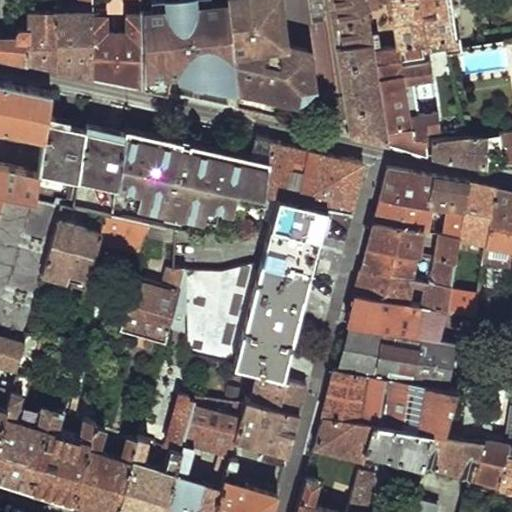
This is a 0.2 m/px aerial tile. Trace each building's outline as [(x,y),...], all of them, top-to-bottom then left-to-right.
[(278,5),(252,0),(226,0),(226,4),(233,65),(235,87),(290,99),(293,85),(305,87),(303,67),(277,61),(276,51),(283,47),(278,5)] [(331,0),(352,133),(386,142),(375,61),(374,48),(367,9),(365,0),(331,0)] [(381,0),(390,0),(397,46),(374,48),(375,61),(401,57),(424,53),(423,44),(447,41),(449,50),(459,48),(458,35),(454,36),(449,0),(365,0),(367,9),(378,7),(378,1),(381,0)] [(141,17),(142,74),(233,65),(226,4),(141,11),(141,17)] [(26,24),(25,62),(57,69),(57,10),(26,9),(26,24)] [(57,10),(57,69),(90,76),(90,13),(90,10),(57,10)] [(90,13),(90,76),(142,87),(141,17),(126,17),(125,34),(106,34),(105,12),(90,13)] [(0,55),(25,62),(26,24),(20,24),(20,28),(18,30),(16,30),(14,35),(0,34),(0,55)] [(375,61),(386,142),(426,153),(424,136),(424,129),(439,127),(437,111),(417,113),(409,114),(404,82),(412,81),(432,78),(430,62),(402,66),(401,57),(375,61)] [(0,79),(0,189),(5,191),(34,198),(38,173),(0,164),(0,129),(35,136),(33,143),(42,145),(46,119),(50,90),(0,79)] [(404,82),(409,114),(417,113),(412,81),(404,82)] [(46,119),(42,145),(39,170),(77,178),(84,127),(46,119)] [(84,127),(77,178),(116,186),(123,135),(84,127)] [(146,132),(124,127),(123,135),(116,186),(116,189),(120,190),(140,194),(138,203),(196,216),(198,202),(212,205),(223,208),(224,201),(226,192),(239,194),(258,198),(259,188),(267,190),(268,188),(275,141),(261,138),(251,155),(236,152),(146,132)] [(511,130),(498,133),(500,159),(511,157),(511,130)] [(431,138),(432,154),(441,156),(484,164),(500,159),(498,133),(487,135),(465,132),(454,135),(431,138)] [(351,209),(364,162),(275,141),(268,188),(277,190),(327,203),(351,209)] [(384,178),(380,195),(431,205),(449,208),(464,211),(469,179),(425,172),(388,165),(384,178)] [(469,179),(464,211),(460,235),(460,238),(484,242),(494,184),(469,179)] [(511,256),(511,187),(494,184),(484,242),(481,262),(510,267),(511,256)] [(140,194),(120,190),(118,204),(137,208),(138,203),(140,194)] [(277,190),(269,220),(320,232),(327,203),(277,190)] [(34,198),(5,191),(0,208),(0,330),(26,338),(27,333),(44,273),(59,221),(64,204),(34,198)] [(226,192),(224,201),(238,204),(239,194),(226,192)] [(380,195),(373,219),(423,229),(428,229),(431,205),(380,195)] [(198,202),(196,216),(209,219),(212,205),(198,202)] [(449,208),(444,232),(460,235),(464,211),(449,208)] [(108,215),(105,226),(126,231),(129,220),(112,216),(108,215)] [(373,219),(367,244),(417,253),(421,237),(423,229),(373,219)] [(129,220),(126,231),(147,236),(151,225),(129,220)] [(269,220),(260,258),(310,271),(320,232),(269,220)] [(59,221),(44,273),(64,278),(63,284),(86,291),(103,233),(59,221)] [(423,229),(421,237),(437,240),(440,231),(428,229),(423,229)] [(437,240),(434,256),(455,261),(460,238),(460,235),(444,232),(440,231),(437,240)] [(367,244),(360,266),(413,277),(417,258),(421,259),(421,254),(417,253),(367,244)] [(434,256),(430,281),(452,285),(454,270),(455,261),(434,256)] [(260,258),(233,363),(259,369),(283,376),(310,271),(260,258)] [(360,266),(353,292),(408,303),(412,285),(428,288),(424,306),(438,309),(448,311),(452,285),(430,281),(413,277),(360,266)] [(454,270),(452,285),(448,311),(474,316),(479,274),(454,270)] [(137,274),(122,328),(165,339),(180,286),(137,274)] [(353,292),(346,320),(352,322),(412,335),(416,318),(429,321),(432,314),(436,314),(438,309),(424,306),(408,303),(353,292)] [(511,315),(502,314),(501,322),(511,323),(511,315)] [(474,316),(470,332),(493,335),(494,324),(501,324),(501,322),(474,316)] [(352,322),(338,368),(454,393),(466,346),(412,335),(352,322)] [(26,338),(0,330),(0,366),(12,370),(16,371),(26,338)] [(31,375),(42,336),(27,333),(26,338),(16,371),(31,375)] [(333,367),(321,414),(374,422),(431,432),(445,435),(454,393),(338,368),(333,367)] [(257,377),(251,398),(299,410),(306,382),(283,376),(259,369),(257,377)] [(0,426),(16,371),(12,370),(9,382),(5,381),(4,386),(0,385),(0,426)] [(27,393),(31,375),(16,371),(0,426),(0,478),(30,488),(53,406),(60,382),(48,379),(39,409),(35,422),(15,417),(19,404),(23,392),(27,393)] [(252,375),(247,390),(245,396),(251,398),(257,377),(252,375)] [(241,389),(238,401),(244,402),(245,396),(247,390),(241,389)] [(137,437),(115,511),(163,511),(195,405),(198,395),(182,391),(167,444),(170,445),(165,468),(142,461),(150,438),(138,434),(137,437)] [(198,395),(195,405),(203,407),(206,397),(198,395)] [(244,402),(234,438),(265,447),(262,458),(284,464),(299,410),(251,398),(245,396),(244,402)] [(195,405),(163,511),(213,511),(221,485),(184,475),(194,445),(230,455),(230,452),(234,438),(244,402),(238,401),(235,400),(233,410),(217,407),(214,410),(203,407),(195,405)] [(19,404),(15,417),(35,422),(39,409),(19,404)] [(53,406),(30,488),(72,501),(94,424),(95,419),(85,416),(80,435),(59,429),(64,410),(53,406)] [(321,414),(312,445),(364,460),(367,452),(374,422),(321,414)] [(374,422),(367,452),(421,466),(423,461),(431,432),(374,422)] [(94,424),(72,501),(109,511),(115,511),(137,437),(127,434),(121,454),(99,448),(104,427),(94,424)] [(431,432),(423,461),(472,475),(499,482),(500,480),(507,451),(508,444),(445,435),(431,432)] [(511,451),(507,451),(500,480),(511,482),(511,451)] [(228,460),(226,469),(232,471),(234,463),(232,462),(228,460)] [(224,475),(277,490),(278,484),(232,471),(226,469),(224,475)] [(362,470),(356,489),(352,501),(367,505),(375,474),(362,470)] [(221,485),(213,511),(270,511),(277,490),(224,475),(221,485)] [(304,475),(293,511),(342,511),(313,504),(320,479),(304,475)] [(472,475),(469,483),(497,490),(499,482),(472,475)] [(343,485),(340,499),(352,502),(352,501),(356,489),(343,485)] [(422,511),(427,498),(413,493),(408,511),(422,511)] [(352,502),(350,508),(366,511),(393,511),(367,505),(352,501),(352,502)]
